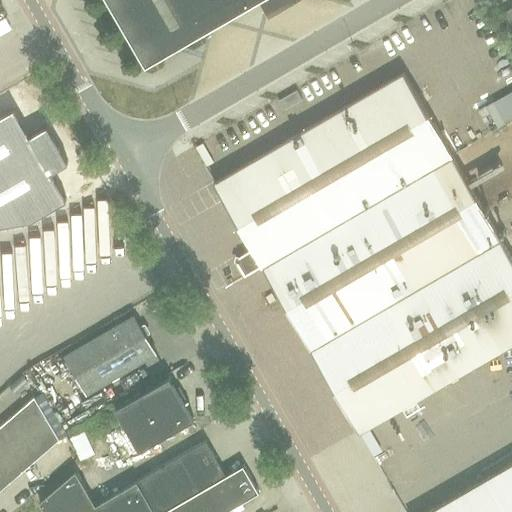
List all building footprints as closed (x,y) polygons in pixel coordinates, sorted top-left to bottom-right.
[(108,0),(146,64),(256,0),(259,0),(269,16),(297,0),(108,0)] [(511,9),(503,15),(511,30),(511,9)] [(263,266),(454,155),(405,71),(215,182),(253,248),(239,257),(235,256),(234,262),(238,262),(245,274),(263,265),(263,266)] [(284,110),(302,99),(297,90),(278,100),(284,110)] [(0,225),(32,220),(67,200),(51,173),(68,163),(47,126),(30,136),(14,109),(0,116),(0,225)] [(511,255),(454,155),(263,266),(359,431),(511,342),(511,255)] [(144,324),(141,326),(134,315),(65,355),(87,393),(157,353),(147,336),(150,334),(150,332),(146,324),(144,324)] [(139,450),(193,420),(170,377),(115,407),(139,450)] [(0,453),(2,456),(47,418),(35,396),(0,426),(0,453)] [(2,456),(18,474),(59,438),(47,418),(2,456)] [(215,444),(221,458),(244,448),(237,434),(215,444)] [(227,474),(207,439),(136,480),(154,511),(224,511),(259,492),(244,465),(227,474)] [(0,490),(18,474),(2,456),(0,458),(0,490)] [(511,511),(511,462),(426,511),(511,511)] [(154,511),(136,480),(96,505),(76,470),(40,502),(45,511),(154,511)]
